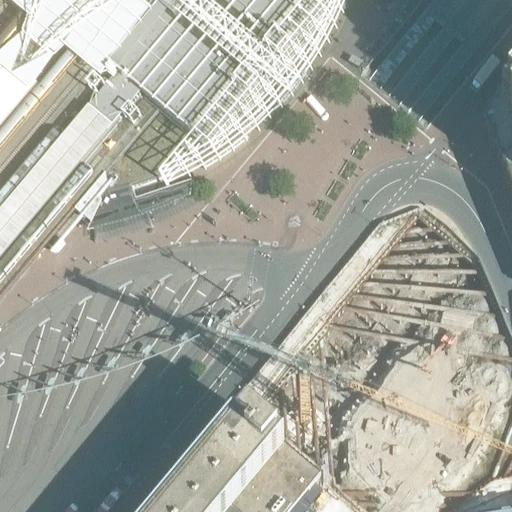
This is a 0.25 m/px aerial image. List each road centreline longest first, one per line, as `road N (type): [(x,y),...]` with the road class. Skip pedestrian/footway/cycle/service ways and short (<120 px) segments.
road 1 (secondary): [(450,0),(23,511)]
road 2 (secondary): [(71,511),(496,0)]
road 3 (residential): [(125,511),(389,188),(417,182),(463,205),(511,304)]
